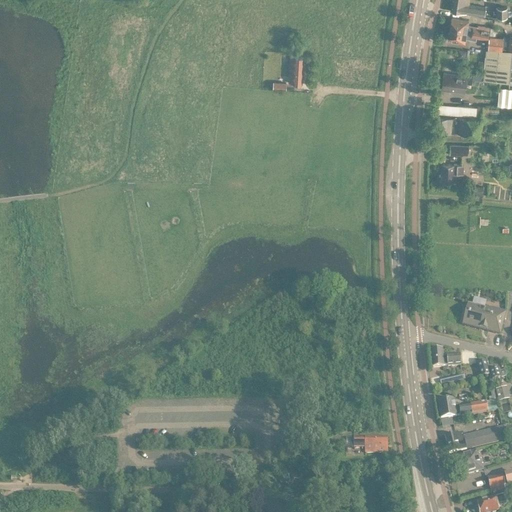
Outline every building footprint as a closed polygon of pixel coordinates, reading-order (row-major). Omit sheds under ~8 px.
[(483,17),(485,8),(468,6),(469,0),(451,0),(450,12),(483,17)] [(507,17),(507,8),(496,8),(495,17),(507,17)] [(481,31),(480,39),(487,40),(488,33),(489,33),(489,32),(488,32),(489,28),(480,27),(479,29),(467,27),(468,21),(452,19),(451,20),(450,21),(450,24),(450,26),(450,27),(451,27),(450,29),(450,30),(450,31),(472,35),(473,30),(481,31)] [(448,39),(448,40),(448,41),(464,43),(465,39),(475,41),(476,38),(480,39),(481,31),(473,30),(472,35),(450,31),(450,32),(449,32),(449,33),(448,34),(447,38),(448,39)] [(501,50),(502,38),(488,37),(487,49),(501,50)] [(510,72),(511,53),(485,51),(484,70),(510,72)] [(289,77),(288,84),(301,85),(302,75),(303,58),(290,57),(289,70),(285,70),(285,77),(286,77),(286,78),(288,78),(288,77),(289,77)] [(510,72),(484,70),(482,81),(509,84),(510,72)] [(472,78),(443,74),(441,90),(464,93),(465,84),(471,85),(472,78)] [(511,76),(511,88),(502,88),(501,106),(511,106),(511,76)] [(486,121),(488,108),(477,106),(476,120),(486,121)] [(456,116),(475,117),(476,108),(456,107),(456,116)] [(458,120),(436,118),(435,132),(441,133),(440,135),(442,135),(442,133),(452,134),(453,129),(457,130),(456,133),(471,135),(471,136),(477,136),(479,121),(458,118),(458,120)] [(441,180),(441,182),(452,183),(456,183),(462,183),(463,175),(463,166),(461,166),(442,165),(442,174),(440,174),(440,180),(441,180)] [(489,307),(489,309),(470,304),(468,312),(466,311),(463,324),(464,323),(479,327),(479,328),(480,326),(487,328),(486,330),(488,331),(488,330),(492,332),(492,331),(498,333),(500,334),(505,311),(489,307)] [(459,353),(459,354),(455,354),(446,355),(442,356),(442,349),(431,350),(432,367),(443,366),(443,365),(447,365),(447,366),(460,364),(459,353)] [(488,370),(486,361),(476,363),(480,377),(489,374),(491,380),(501,377),(498,368),(488,370)] [(497,387),(498,400),(509,398),(507,386),(497,387)] [(485,401),(479,402),(480,403),(459,406),(458,402),(454,403),(454,399),(438,401),(440,418),(456,415),(460,414),(460,415),(487,411),(486,402),(485,402),(485,401)] [(452,417),(442,418),(442,426),(453,425),(452,417)] [(471,447),(489,443),(505,439),(502,427),(468,435),(471,447)] [(466,449),(463,436),(462,432),(445,436),(449,453),(466,449)] [(364,452),(387,452),(387,440),(387,436),(364,436),(364,437),(353,437),(353,447),(364,447),(364,452)] [(460,476),(482,469),(479,456),(477,457),(475,450),(463,454),(463,453),(462,453),(462,454),(455,456),(460,476)] [(491,490),(507,487),(504,474),(488,477),(491,490)] [(477,501),(477,502),(476,502),(477,506),(478,506),(478,507),(478,508),(478,509),(478,510),(478,511),(479,511),(478,511),(489,511),(491,511),(494,511),(495,511),(496,510),(498,510),(496,504),(505,502),(504,496),(506,496),(505,494),(494,496),(485,498),(486,499),(477,501)]
